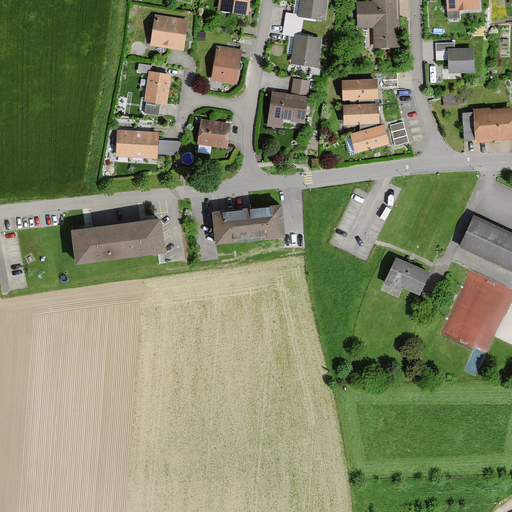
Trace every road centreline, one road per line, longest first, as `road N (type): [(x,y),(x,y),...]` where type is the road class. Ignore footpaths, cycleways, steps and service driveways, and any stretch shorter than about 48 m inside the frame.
road 1 (residential): [(0,217),(247,185)]
road 2 (residential): [(247,185),(444,160)]
road 3 (residential): [(247,185),(266,0)]
road 4 (residential): [(444,160),(420,103),(414,0)]
